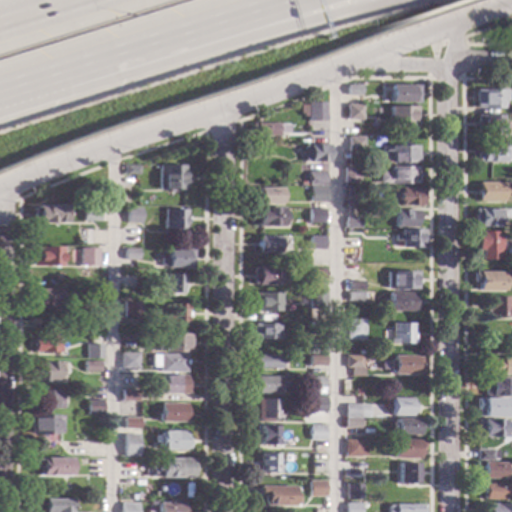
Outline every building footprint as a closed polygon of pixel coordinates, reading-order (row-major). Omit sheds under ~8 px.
[(357,86),(357,96),(342,96),(342,85),(357,86)] [(414,103),(386,103),(387,86),(414,86),(414,103)] [(504,102),(499,102),(499,108),(473,108),(473,91),(504,91),(504,102)] [(321,122),(302,122),(302,103),(321,103),(321,122)] [(357,120),(342,120),(342,106),(357,106),(357,120)] [(413,126),(386,126),(386,107),(413,107),(413,126)] [(498,123),(502,123),(502,133),(474,134),(474,116),(498,116),(498,123)] [(282,134),(272,134),(272,136),(245,136),(245,124),(282,125),(282,134)] [(359,152),(344,152),(344,138),(359,138),(359,152)] [(323,162),(299,162),(299,146),(323,146),(323,162)] [(413,163),(381,163),(380,151),(386,151),(385,147),(413,146),(413,163)] [(505,148),(504,158),(500,158),(500,163),(474,162),(474,147),(505,148)] [(132,175),(117,175),(118,166),(132,166),(132,175)] [(178,190),(152,190),(152,166),(178,166),(178,190)] [(414,184),(374,184),(374,173),(386,173),(386,167),(414,167),(414,184)] [(354,182),(341,183),(340,168),(353,168),(354,182)] [(320,186),(303,186),(303,173),(319,172),(320,186)] [(500,201),(475,201),(475,183),(500,183),(500,201)] [(320,202),(306,202),(305,187),(320,187),(320,202)] [(419,207),(397,207),(397,201),(392,201),(392,193),(396,194),(396,188),(419,189),(419,207)] [(277,204),(255,204),(255,189),(277,189),(277,204)] [(357,208),(340,208),(340,192),(357,192),(357,208)] [(58,223),(30,223),(30,206),(59,207),(58,223)] [(93,207),(93,222),(76,221),(76,207),(93,207)] [(278,208),(278,226),(252,227),(252,208),(278,208)] [(135,223),(121,223),(121,209),(134,209),(135,223)] [(181,229),(159,229),(159,210),(181,210),(181,229)] [(319,224),(304,224),(304,210),(319,210),(319,224)] [(504,218),(499,218),(499,223),(495,222),(495,227),(475,227),(475,222),(470,222),(470,210),(504,210),(504,218)] [(417,221),(412,221),(412,229),(391,228),(391,211),(417,211),(417,221)] [(356,228),(341,228),(341,218),(356,218),(356,228)] [(86,245),(73,245),(73,231),(86,231),(86,245)] [(419,248),(396,248),(396,242),(390,242),(390,236),(396,236),(396,231),(419,231),(419,248)] [(492,237),(498,237),(498,260),(479,260),(479,250),(474,250),(474,241),(472,241),(472,233),(492,233),(492,237)] [(320,237),(320,250),(305,250),(305,237),(320,237)] [(275,253),(253,253),(253,238),(275,238),(275,253)] [(355,249),(342,249),(341,239),(355,238),(355,249)] [(54,248),(54,266),(25,266),(25,248),(54,248)] [(92,266),(74,266),(74,250),(92,250),(92,266)] [(133,260),(119,260),(119,250),(132,250),(133,260)] [(187,267),(155,267),(155,259),(162,259),(162,250),(187,250),(187,267)] [(275,285),(248,285),(248,268),(275,268),(275,285)] [(322,270),(321,278),(307,277),(307,270),(322,270)] [(499,291),(473,291),(473,272),(500,273),(499,291)] [(413,288),(384,289),(383,273),(413,273),(413,288)] [(130,287),(117,287),(117,275),(130,275),(130,287)] [(178,293),(156,293),(155,286),(161,286),(161,276),(177,276),(178,293)] [(359,291),(344,291),(344,282),(359,282),(359,291)] [(54,308),(25,308),(25,290),(54,290),(54,308)] [(101,299),(92,300),(92,291),(101,291),(101,299)] [(359,301),(343,301),(343,293),(359,293),(359,301)] [(409,312),(384,311),(384,293),(410,293),(409,312)] [(276,312),(248,311),(248,294),(276,294),(276,312)] [(322,309),(305,309),(305,294),(322,294),(322,309)] [(505,307),(506,307),(506,318),(485,318),(485,312),(483,312),(483,298),(504,298),(505,307)] [(135,318),(119,318),(119,302),(135,302),(135,318)] [(182,323),(158,323),(158,311),(165,311),(165,305),(182,305),(182,323)] [(37,330),(25,330),(25,319),(37,319),(37,330)] [(360,339),(344,339),(344,321),(345,321),(360,321),(360,339)] [(278,340),(249,340),(249,324),(278,325),(278,340)] [(410,344),(385,344),(386,339),(388,339),(389,324),(410,325),(410,344)] [(186,353),(160,353),(160,351),(152,351),(152,340),(160,340),(160,334),(186,335),(186,353)] [(53,341),(56,341),(55,353),(28,353),(29,339),(34,339),(34,336),(53,336),(53,341)] [(320,354),(305,354),(305,338),(320,338),(320,354)] [(97,359),(81,360),(81,345),(97,345),(97,359)] [(133,369),(116,369),(116,354),(133,354),(133,369)] [(277,369),(246,368),(247,355),(276,356),(278,356),(277,369)] [(180,372),(155,372),(155,356),(180,356),(180,372)] [(322,367),(306,366),(306,356),(322,356),(322,367)] [(358,368),(360,368),(360,377),(348,377),(347,368),(342,368),(342,356),(358,356),(358,368)] [(416,375),(390,375),(390,371),(386,371),(386,362),(390,362),(390,357),(417,357),(416,375)] [(511,374),(483,374),(483,358),(511,358),(511,374)] [(94,373),(79,372),(79,362),(95,362),(94,373)] [(62,364),(62,369),(56,368),(55,382),(37,381),(38,376),(30,376),(30,363),(62,364)] [(181,385),(185,385),(185,394),(156,394),(156,389),(152,389),(151,383),(156,383),(156,376),(181,376),(181,385)] [(283,390),(275,390),(275,393),(253,393),(253,377),(283,377),(283,390)] [(321,378),(321,395),(305,394),(306,377),(321,378)] [(504,397),(481,397),(481,380),(504,380),(504,397)] [(58,409),(33,408),(33,402),(28,402),(28,391),(59,392),(58,409)] [(134,401),(117,401),(117,391),(134,391),(134,401)] [(321,412),(307,412),(306,398),(321,398),(321,412)] [(408,416),(389,416),(389,399),(408,399),(408,416)] [(503,418),(477,418),(477,416),(473,416),(473,399),(504,399),(503,418)] [(97,415),(82,415),(82,400),(97,400),(97,415)] [(275,419),(257,419),(258,400),(275,400),(275,419)] [(181,412),(185,412),(185,422),(156,422),(156,404),(181,404),(181,412)] [(356,417),(341,417),(341,405),(357,405),(356,417)] [(71,431),(54,431),(54,434),(26,434),(26,416),(71,417),(71,431)] [(135,429),(120,429),(120,418),(135,418),(135,429)] [(356,428),(341,428),(341,419),(356,419),(356,428)] [(414,435),(392,435),(392,419),(414,419),(414,435)] [(504,435),(499,435),(499,438),(473,438),(473,421),(504,421),(504,435)] [(320,441),(306,441),(306,426),(320,426),(320,441)] [(275,427),(275,445),(257,445),(258,427),(275,427)] [(181,441),(185,441),(185,450),(156,450),(155,432),(181,431),(181,441)] [(134,456),(120,456),(120,435),(134,435),(134,456)] [(357,457),(341,457),(341,440),(357,440),(357,457)] [(415,459),(389,459),(389,440),(391,440),(415,440),(415,459)] [(494,459),(489,459),(489,461),(473,461),(473,451),(494,451),(494,459)] [(275,455),(275,474),(257,474),(258,454),(275,455)] [(65,475),(36,476),(36,467),(30,467),(29,460),(65,458),(65,475)] [(189,478),(155,478),(156,485),(149,485),(149,461),(189,459),(189,478)] [(502,479),(480,478),(480,463),(502,464),(502,479)] [(414,484),(395,484),(395,464),(415,465),(414,484)] [(133,484),(118,483),(119,468),(133,469),(133,484)] [(321,497),(306,498),(305,482),(321,482),(321,497)] [(503,485),(502,501),(480,500),(480,484),(503,485)] [(358,500),(343,500),(343,485),(358,485),(358,500)] [(290,497),(295,497),(295,505),(290,505),(290,507),(261,507),(261,496),(255,496),(255,487),(290,487),(290,497)] [(68,511),(43,511),(43,500),(68,500),(68,511)] [(116,511),(134,511),(135,503),(117,504),(116,511)] [(180,511),(155,511),(156,503),(180,504),(180,511)] [(357,511),(358,504),(343,503),(342,511),(357,511)]
